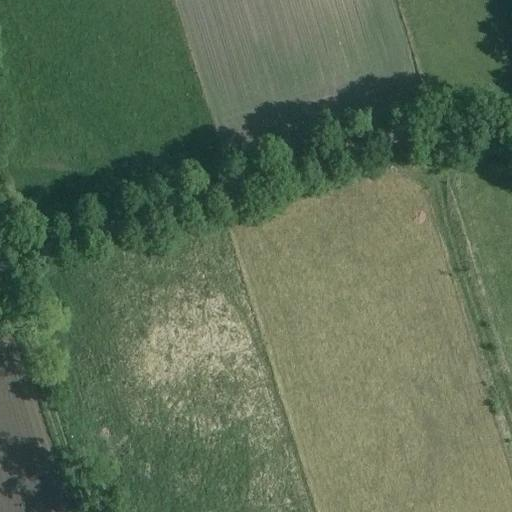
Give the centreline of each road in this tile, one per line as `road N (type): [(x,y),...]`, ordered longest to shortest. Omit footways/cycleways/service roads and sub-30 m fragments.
road 1 (unclassified): [(0,264),(381,138),(457,134),(511,144)]
road 2 (track): [(4,263),(84,511)]
